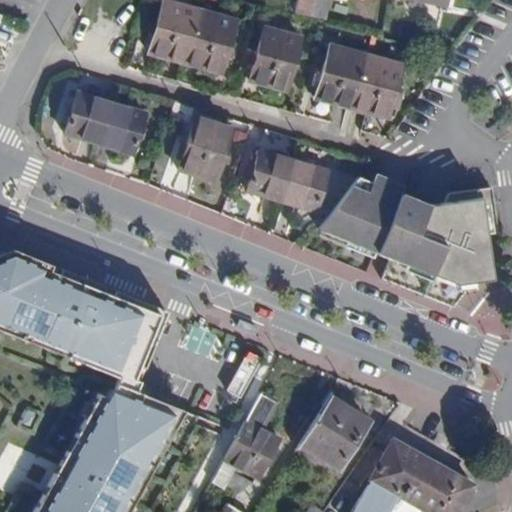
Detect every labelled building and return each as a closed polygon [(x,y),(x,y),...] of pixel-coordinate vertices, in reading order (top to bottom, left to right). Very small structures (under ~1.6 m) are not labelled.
[(161,0),(147,54),(183,64),(198,9),(165,0),(161,0)] [(296,0),(294,12),(311,16),(314,0),(296,0)] [(317,0),(314,18),(325,21),(330,0),(317,0)] [(183,64),(218,73),(234,19),(198,9),(183,64)] [(249,82),(284,91),(299,37),(264,27),(249,82)] [(313,99),(350,109),(364,55),(328,44),(313,99)] [(402,93),(394,91),(400,65),(364,55),(350,109),(386,119),(389,109),(397,111),(402,93)] [(64,134),(97,144),(111,100),(78,90),(64,134)] [(97,144),(130,155),(143,111),(111,100),(97,144)] [(179,171),(213,182),(230,128),(196,117),(179,171)] [(246,191),(279,202),(293,159),(259,148),(254,166),(250,179),(246,191)] [(279,202),(313,212),(326,169),(293,159),(279,202)] [(242,176),(250,179),(254,166),(246,164),(242,176)] [(445,192),(437,210),(358,177),(319,228),(374,252),(382,234),(388,236),(379,254),(387,258),(378,278),(448,306),(469,280),(489,277),(483,231),(496,228),(488,185),(445,192)] [(374,252),(379,254),(388,236),(382,234),(374,252)] [(9,249),(0,252),(3,259),(7,258),(9,258),(15,260),(18,252),(9,249)] [(134,366),(142,369),(165,312),(114,291),(111,298),(99,294),(102,286),(59,269),(56,277),(44,271),(47,264),(18,252),(15,260),(9,258),(7,258),(3,259),(0,252),(0,331),(48,351),(51,344),(87,358),(84,365),(116,378),(128,383),(134,366)] [(59,269),(47,264),(44,271),(56,277),(59,269)] [(102,286),(99,294),(111,298),(114,291),(102,286)] [(48,351),(84,365),(87,358),(51,344),(48,351)] [(116,378),(113,384),(133,392),(142,369),(134,366),(128,383),(116,378)] [(126,511),(156,458),(149,454),(165,425),(172,428),(181,410),(133,392),(113,384),(110,391),(107,389),(102,398),(96,394),(72,437),(79,441),(59,477),(53,473),(31,511),(126,511)] [(233,467),(257,479),(279,440),(261,429),(275,401),(259,393),(210,483),(222,490),(233,467)] [(298,444),(337,468),(367,421),(328,396),(298,444)] [(149,454),(156,458),(172,428),(165,425),(149,454)] [(72,437),(53,473),(59,477),(79,441),(72,437)] [(387,511),(418,455),(391,440),(351,511),(387,511)] [(454,511),(470,485),(418,455),(387,511),(454,511)] [(219,511),(240,511),(225,503),(219,511)] [(304,511),(323,511),(324,511),(310,503),(304,511)]
